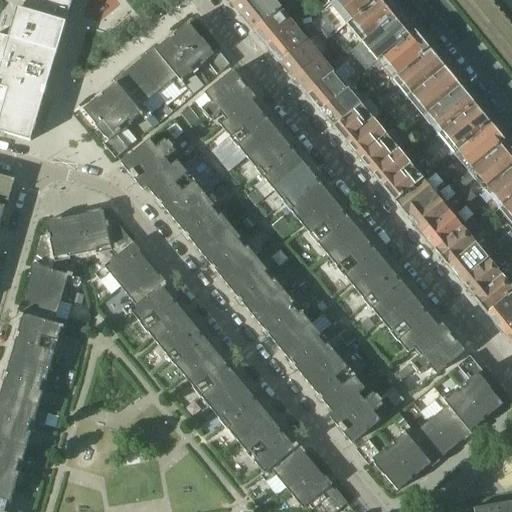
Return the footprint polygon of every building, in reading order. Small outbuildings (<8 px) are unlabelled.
[(45,90),(71,0),(24,0),(22,10),(16,9),(14,16),(13,20),(12,24),(12,25),(8,38),(0,36),(0,133),(30,142),(45,90)] [(226,0),(240,16),(259,0),(226,0)] [(272,0),(259,0),(240,16),(253,31),(280,9),(272,0)] [(338,0),(331,6),(346,25),(376,0),(338,0)] [(387,0),(376,0),(346,25),(361,43),(398,13),(387,0)] [(280,9),(253,31),(266,48),(293,26),(280,9)] [(398,13),(361,43),(376,62),(413,31),(398,13)] [(312,38),(320,31),(313,22),(304,29),(312,38)] [(229,66),(216,50),(212,53),(201,39),(200,40),(187,24),(175,35),(173,33),(165,39),(167,41),(155,51),(155,52),(180,84),(205,62),(216,76),(229,66)] [(293,26),(266,48),(280,64),(306,42),(293,26)] [(413,31),(376,62),(392,81),(397,76),(429,50),(413,31)] [(306,42),(280,64),(292,79),(319,57),(306,42)] [(345,45),(337,52),(341,58),(342,59),(350,52),(351,52),(345,45)] [(146,56),(133,67),(156,96),(171,84),(178,94),(184,89),(180,84),(155,52),(155,51),(153,48),(145,54),(146,56)] [(429,50),(397,76),(392,81),(408,100),(413,95),(444,69),(429,50)] [(319,57),(292,79),(306,96),(333,73),(319,57)] [(341,58),(331,66),(336,72),(342,68),(347,64),(342,59),(341,58)] [(115,84),(114,85),(140,117),(144,122),(150,117),(142,108),(156,96),(133,67),(121,76),(120,75),(112,81),(115,84)] [(320,113),(347,91),(359,81),(353,74),(350,76),(342,68),(336,72),(333,75),(333,73),(306,96),(320,113)] [(444,69),(413,95),(408,100),(422,118),(460,87),(444,69)] [(241,81),(233,72),(205,95),(211,103),(202,111),(205,114),(203,115),(207,120),(209,119),(212,122),(221,115),(227,122),(251,102),(255,99),(247,89),(248,88),(242,80),(241,81)] [(116,136),(140,117),(114,85),(103,94),(101,92),(93,98),(95,100),(82,111),(95,126),(94,127),(106,141),(102,144),(115,159),(127,149),(116,136)] [(460,87),(422,118),(438,136),(475,106),(460,87)] [(347,91),(320,113),(333,129),(360,107),(347,91)] [(396,107),(389,99),(381,104),(388,113),(396,107)] [(261,114),(251,102),(227,122),(220,127),(229,138),(231,136),(238,145),(236,147),(246,160),(278,134),(267,122),(270,120),(263,112),(261,114)] [(385,111),(379,105),(373,110),(379,117),(385,111)] [(394,122),(405,112),(399,106),(388,115),(394,122)] [(475,106),(438,136),(452,154),(489,123),(475,106)] [(360,107),(333,129),(345,144),(372,122),(360,107)] [(401,132),(392,120),(386,125),(395,136),(401,132)] [(372,122),(345,144),(357,158),(383,135),(372,122)] [(489,123),(452,154),(468,172),(505,142),(489,123)] [(410,138),(416,133),(411,127),(405,132),(410,138)] [(288,146),(278,134),(246,160),(255,171),(257,169),(265,179),(263,180),(272,192),(304,166),(294,154),(297,152),(290,144),(288,146)] [(383,135),(357,158),(370,173),(396,151),(383,135)] [(149,141),(120,164),(128,174),(127,175),(134,182),(142,191),(146,188),(145,187),(169,166),(165,161),(174,153),(172,150),(173,149),(168,143),(167,144),(164,141),(154,148),(149,141)] [(414,146),(409,141),(403,146),(408,151),(414,146)] [(483,190),(511,166),(511,150),(505,142),(468,172),(449,187),(464,206),(474,197),(465,185),(473,178),(483,190)] [(396,151),(370,173),(382,188),(409,166),(396,151)] [(425,161),(421,155),(415,160),(419,166),(425,161)] [(169,166),(145,187),(146,188),(156,200),(154,202),(160,210),(162,208),(173,220),(203,194),(193,182),(190,184),(183,175),(186,173),(176,161),(169,166)] [(448,183),(458,175),(450,165),(440,173),(448,183)] [(314,179),(304,166),(272,192),(282,204),(284,202),(292,211),(290,214),(300,225),(331,198),(321,186),(323,184),(317,177),(314,179)] [(409,166),(382,188),(393,201),(420,179),(409,166)] [(511,166),(483,190),(498,209),(511,197),(511,166)] [(14,180),(0,176),(0,207),(4,209),(6,202),(7,203),(14,180)] [(420,179),(393,201),(407,218),(433,196),(420,179)] [(203,194),(173,220),(183,233),(181,234),(187,242),(189,240),(199,252),(229,226),(220,215),(218,217),(210,208),(213,206),(203,194)] [(433,196),(407,218),(419,233),(446,211),(433,196)] [(511,197),(498,209),(511,226),(511,197)] [(341,211),(331,198),(300,225),(309,236),(311,234),(319,244),(317,245),(327,257),(358,231),(348,219),(350,217),(344,209),(341,211)] [(87,215),(78,217),(86,254),(94,252),(95,254),(97,254),(96,250),(108,247),(108,251),(110,251),(116,257),(132,243),(113,221),(105,223),(102,212),(100,212),(100,210),(86,213),(87,215)] [(446,211),(419,233),(432,249),(458,227),(446,211)] [(486,230),(498,220),(493,213),(480,224),(486,230)] [(86,254),(78,217),(70,218),(78,256),(86,254)] [(487,234),(474,217),(467,222),(481,239),(487,234)] [(61,218),(47,221),(47,223),(45,224),(48,235),(39,237),(31,265),(52,271),(55,263),(55,262),(55,258),(66,256),(67,260),(69,260),(69,258),(78,256),(70,218),(61,220),(61,218)] [(229,226),(199,252),(210,265),(207,267),(214,275),(216,273),(226,285),(256,260),(246,248),(244,250),(237,241),(239,239),(229,226)] [(458,227),(432,249),(445,265),(471,242),(458,227)] [(368,244),(358,231),(327,257),(336,268),(338,267),(345,276),(343,278),(353,290),(385,264),(374,251),(377,249),(370,241),(368,244)] [(500,250),(511,239),(511,235),(509,232),(495,244),(500,250)] [(471,242),(445,265),(458,281),(485,259),(471,242)] [(132,243),(116,257),(104,267),(103,265),(99,269),(100,270),(94,275),(99,281),(106,276),(105,275),(108,273),(119,287),(147,265),(137,253),(139,252),(132,243)] [(505,256),(501,250),(495,255),(499,260),(505,256)] [(485,259),(458,281),(471,296),(497,274),(485,259)] [(256,260),(226,285),(236,297),(234,299),(240,307),(243,305),(252,316),(282,291),(273,280),(271,282),(264,273),(266,272),(256,260)] [(395,276),(385,264),(353,290),(362,301),(364,299),(372,308),(370,310),(380,322),(411,296),(401,284),(403,282),(397,274),(395,276)] [(67,275),(52,271),(31,265),(28,275),(30,275),(26,290),(61,300),(66,282),(68,283),(68,284),(77,287),(79,279),(71,277),(72,275),(67,273),(67,275)] [(158,278),(147,265),(119,287),(132,302),(130,304),(129,304),(122,309),(127,316),(129,314),(164,285),(166,284),(159,276),(158,278)] [(497,274),(471,296),(485,313),(508,294),(511,291),(497,274)] [(301,280),(296,285),(302,293),(308,289),(301,280)] [(165,287),(164,285),(129,314),(129,315),(131,314),(140,324),(142,323),(149,331),(147,333),(157,345),(187,320),(177,307),(180,305),(173,298),(171,300),(162,289),(165,287)] [(22,306),(20,305),(17,315),(19,316),(18,318),(22,319),(61,330),(61,329),(63,330),(64,329),(66,329),(68,322),(58,319),(58,320),(55,319),(61,300),(26,290),(22,306)] [(282,291),(252,316),(263,330),(261,332),(267,339),(269,338),(278,349),(309,324),(300,313),(297,315),(290,305),(292,303),(282,291)] [(511,299),(508,294),(485,313),(501,333),(511,323),(511,299)] [(421,308),(411,296),(380,322),(390,335),(392,333),(400,342),(398,344),(407,355),(414,350),(413,348),(438,328),(428,316),(430,314),(424,306),(421,308)] [(337,320),(329,310),(321,316),(330,326),(337,320)] [(16,341),(11,356),(50,368),(55,353),(52,352),(55,341),(58,342),(61,330),(22,319),(18,332),(15,331),(13,340),(16,341)] [(368,319),(359,326),(365,334),(374,326),(368,319)] [(197,332),(187,320),(157,345),(166,357),(169,355),(176,363),(173,365),(183,377),(214,352),(204,340),(206,338),(200,330),(197,332)] [(511,323),(501,333),(511,346),(511,323)] [(309,324),(278,349),(289,362),(287,364),(294,372),(296,370),(305,381),(335,356),(325,344),(323,346),(316,337),(319,336),(309,324)] [(442,325),(438,328),(413,348),(414,350),(420,357),(411,365),(413,367),(412,369),(414,372),(416,374),(418,373),(420,376),(429,369),(435,376),(464,352),(456,342),(457,341),(450,334),(449,334),(442,325)] [(224,365),(214,352),(183,377),(193,389),(195,387),(202,396),(200,398),(210,410),(241,385),(230,372),(233,370),(227,363),(224,365)] [(40,393),(43,382),(46,383),(49,374),(52,374),(53,369),(50,368),(11,356),(7,372),(4,371),(1,381),(4,382),(0,394),(0,397),(38,408),(43,393),(40,393)] [(335,356),(305,381),(316,395),(314,397),(320,404),(323,402),(332,414),(357,394),(358,395),(363,390),(353,378),(351,380),(344,371),(346,369),(335,356)] [(501,405),(489,390),(489,389),(478,375),(482,372),(469,357),(457,367),(461,372),(468,380),(463,384),(443,400),(469,432),(481,422),(483,425),(491,418),(489,416),(501,405)] [(409,366),(396,378),(401,383),(414,372),(412,369),(409,366)] [(251,397),(241,385),(210,410),(220,422),(222,420),(229,428),(226,430),(236,442),(267,417),(257,405),(260,403),(253,395),(251,397)] [(357,394),(332,414),(328,418),(336,427),(336,428),(342,436),(343,435),(351,445),(379,421),(373,414),(382,407),(379,403),(380,402),(376,397),(375,398),(372,395),(364,402),(358,395),(357,394)] [(469,432),(443,400),(442,401),(439,396),(433,402),(440,411),(427,421),(450,450),(463,440),(464,441),(472,435),(469,432)] [(0,440),(27,448),(31,434),(28,433),(31,422),(34,423),(38,408),(0,397),(0,440)] [(277,429),(267,417),(236,442),(246,454),(249,452),(255,461),(253,463),(262,473),(263,474),(297,446),(295,445),(292,447),(284,437),(286,435),(280,427),(277,429)] [(399,430),(402,434),(428,465),(429,465),(431,468),(439,462),(438,460),(450,450),(427,421),(412,434),(404,425),(399,430)] [(428,465),(402,434),(383,450),(378,454),(367,441),(355,451),(368,466),(371,463),(383,477),(384,476),(396,492),(409,481),(411,484),(419,477),(417,475),(428,465)] [(0,484),(15,489),(19,474),(16,473),(19,463),(22,463),(27,448),(0,440),(0,484)] [(298,445),(297,446),(263,474),(262,473),(260,475),(261,476),(260,477),(265,483),(272,477),(271,476),(273,475),(286,490),(313,466),(303,454),(305,453),(298,445)] [(38,454),(34,467),(46,470),(50,457),(38,454)] [(323,479),(313,466),(286,490),(302,509),(307,505),(312,510),(319,505),(324,511),(336,511),(347,504),(335,490),(334,491),(330,486),(331,485),(325,477),(323,479)] [(0,511),(4,511),(8,503),(10,504),(15,489),(0,484),(0,511)] [(473,511),(511,511),(511,505),(510,502),(473,509),(473,511)]
